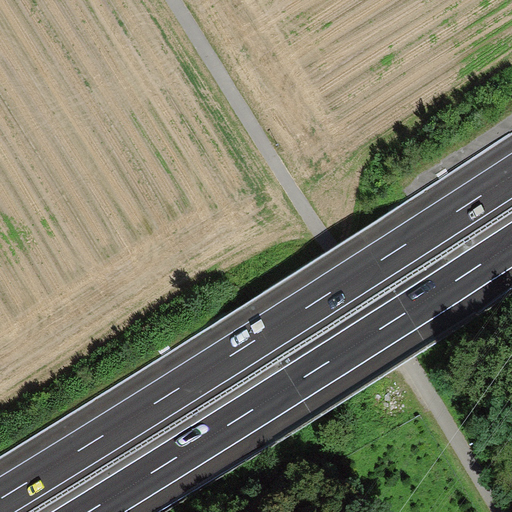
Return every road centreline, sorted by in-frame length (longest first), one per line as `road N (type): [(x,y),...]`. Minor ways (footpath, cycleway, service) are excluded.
road 1 (track): [(500,511),(173,0)]
road 2 (motorway): [(511,175),(0,498)]
road 3 (motorway): [(88,511),(511,244)]
